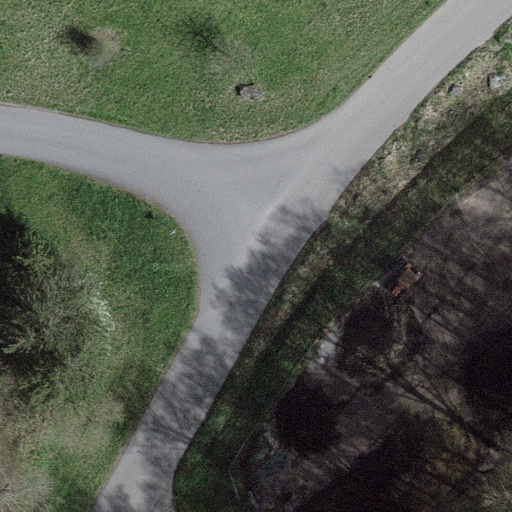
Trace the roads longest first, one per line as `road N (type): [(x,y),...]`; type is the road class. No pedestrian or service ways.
road 1 (unclassified): [(287,218),(127,511)]
road 2 (unclassified): [(287,218),(117,153),(0,129)]
road 3 (unclassified): [(488,0),(340,145),(287,218)]
